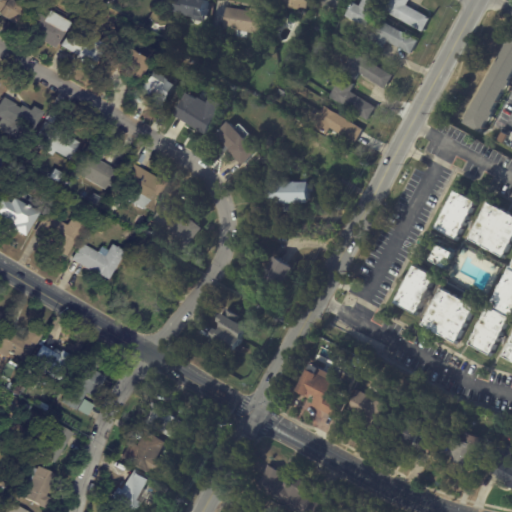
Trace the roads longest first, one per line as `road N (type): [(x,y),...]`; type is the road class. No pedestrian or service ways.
road 1 (tertiary): [(479,0),(197,511)]
road 2 (residential): [(0,46),(198,165),(221,194),(228,217),(222,260),(154,356)]
road 3 (tertiary): [(0,264),(257,414)]
road 4 (tertiary): [(293,434),(455,511)]
road 5 (residential): [(147,351),(108,411),(71,511)]
